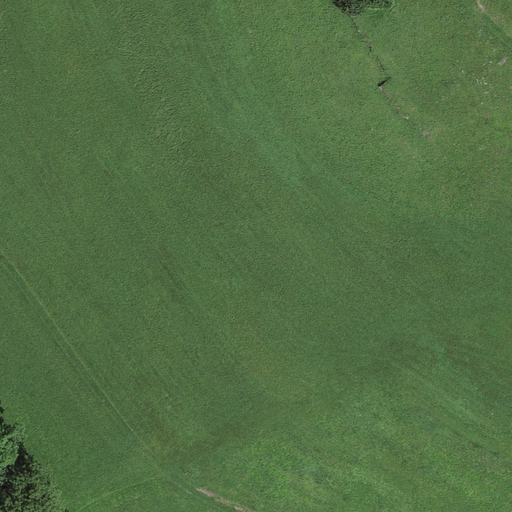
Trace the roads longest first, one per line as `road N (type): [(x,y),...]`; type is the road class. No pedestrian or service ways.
road 1 (track): [(511,270),(432,204),(368,166),(304,101),(264,0)]
road 2 (track): [(171,464),(0,243)]
